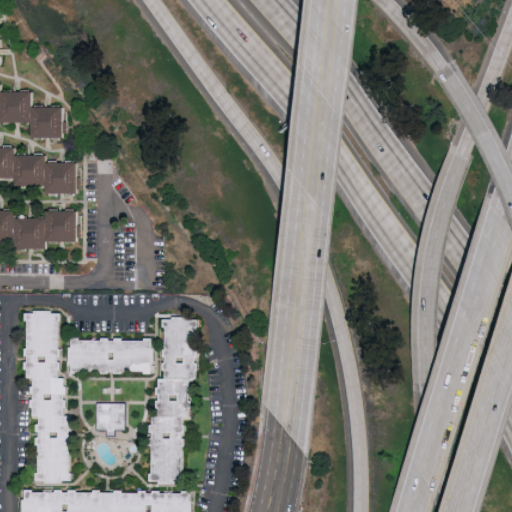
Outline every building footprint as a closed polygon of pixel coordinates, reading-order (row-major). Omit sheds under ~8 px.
[(0,113),(3,114),(3,122),(37,121),(37,137),(69,137),(69,106),(37,106),(36,90),(6,91),(6,83),(0,82),(0,113)] [(0,177),(19,178),(19,184),(50,184),(50,192),(82,193),(83,162),(51,162),(51,154),(20,154),(20,147),(0,146),(0,177)] [(83,241),(82,210),(50,210),(50,217),(20,218),(19,209),(0,209),(0,240),(21,240),(21,249),(51,248),(50,241),(83,241)] [(41,482),(76,480),(72,415),(71,415),(69,377),(66,377),(62,310),(30,312),(35,416),(37,416),(41,482)] [(188,482),(188,419),(194,419),(194,378),(201,378),(201,317),(168,317),(168,378),(161,378),(161,410),(168,410),(168,423),(156,423),(156,482),(188,482)] [(158,373),(158,339),(75,338),(75,371),(158,373)] [(128,403),(100,403),(100,429),(110,429),(110,435),(118,435),(118,429),(128,429),(128,403)] [(195,511),(196,493),(29,490),(28,511),(195,511)]
